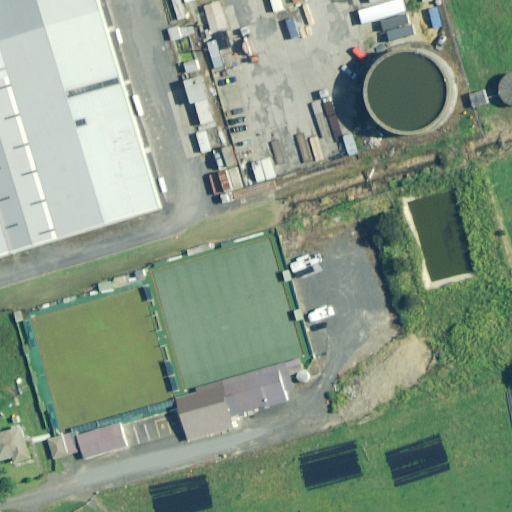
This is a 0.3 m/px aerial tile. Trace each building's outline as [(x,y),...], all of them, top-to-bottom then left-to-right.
[(0,256),(158,210),(95,0),(6,0),(0,2),(0,256)] [(179,19),(172,0),(158,0),(166,24),(179,19)] [(188,36),(185,25),(169,30),(172,41),(188,36)] [(371,135),(374,135),(377,135),(380,135),(382,134),(385,134),(388,133),(390,132),(393,131),(395,129),(398,128),(400,126),(402,125),(404,123),(406,121),(408,119),(409,117),(411,114),(412,112),(414,109),(415,107),(416,104),(416,102),(417,99),(417,96),(418,93),(418,91),(418,88),(417,85),(417,82),(416,80),(416,77),(415,74),(414,72),(412,69),(411,67),(409,65),(408,63),(406,60),(404,59),(402,57),(400,55),(397,53),(395,52),(393,51),(390,50),(387,49),(385,48),(382,47),(379,47),(377,46),(374,46),(371,46),(368,47),(366,47),(363,48),(360,48),(358,49),(353,51),(350,53),(348,54),(346,56),(344,58),(342,60),(340,62),(338,64),(336,66),(335,68),(334,71),(332,73),(331,76),(331,79),(330,81),(329,84),(329,87),(329,89),(329,92),(329,95),(329,98),(330,100),(331,103),(331,106),(332,108),(334,111),(335,113),(336,116),(338,118),(340,120),(342,122),(344,124),(346,126),(348,127),(350,129),(353,130),(355,131),(358,132),(360,133),(363,134),(366,135),(369,135),(371,135)] [(511,69),(508,72),(503,76),(500,81),(499,87),(500,93),(502,99),(506,103),(511,106),(511,69)] [(216,122),(204,77),(186,82),(192,104),(196,103),(202,126),(216,122)] [(490,105),(488,91),(472,94),(474,108),(490,105)] [(186,401),(197,435),(286,408),(276,374),(186,401)] [(33,458),(25,428),(0,435),(0,462),(15,458),(16,463),(33,458)] [(110,428),(68,440),(76,466),(118,454),(110,428)]
